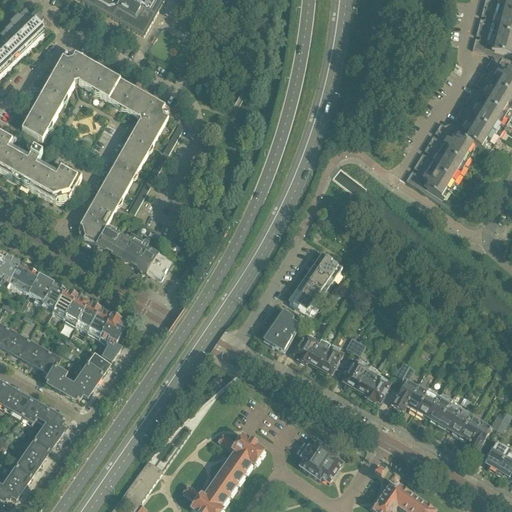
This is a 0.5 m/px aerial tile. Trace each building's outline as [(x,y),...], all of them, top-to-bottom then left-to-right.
[(76,0),(77,0),(77,1),(92,10),(93,9),(94,10),(94,11),(96,12),(96,11),(99,13),(98,13),(100,14),(101,14),(103,15),(103,16),(114,22),(114,21),(116,22),(116,23),(121,26),(122,26),(124,27),(123,27),(136,35),(136,34),(139,36),(138,36),(144,39),(146,35),(147,33),(148,33),(149,31),(148,30),(149,29),(150,29),(151,27),(150,27),(151,25),(152,25),(154,21),(155,19),(156,17),(157,15),(157,16),(158,14),(158,13),(160,10),(166,0),(76,0)] [(497,5),(497,6),(503,7),(501,14),(504,15),(511,16),(511,0),(498,0),(498,2),(498,3),(497,5)] [(485,2),(484,7),(496,11),(497,6),(497,5),(485,2)] [(484,7),(482,13),(495,16),(495,13),(496,11),(484,7)] [(481,18),(493,21),(494,19),(495,16),(482,13),(481,18)] [(491,30),(490,32),(499,35),(511,37),(511,16),(504,15),(501,14),(495,13),(495,16),(494,19),(493,21),(493,22),(492,25),(492,26),(491,30)] [(0,80),(5,76),(46,37),(32,22),(32,21),(31,19),(30,20),(26,15),(19,22),(18,20),(11,27),(12,29),(6,35),(1,41),(3,43),(0,45),(0,80)] [(480,22),(479,27),(491,30),(492,26),(492,25),(480,22)] [(479,27),(477,33),(489,36),(490,32),(491,30),(479,27)] [(487,45),(493,47),(491,53),(491,54),(494,55),(511,59),(511,37),(499,35),(490,32),(489,36),(489,39),(488,41),(488,42),(487,45)] [(476,38),(488,41),(489,39),(489,36),(477,33),(476,38)] [(486,50),(487,45),(475,42),(474,47),(486,50)] [(484,56),(486,50),(474,47),(472,53),(484,56)] [(79,87),(81,88),(93,68),(75,58),(72,63),(68,64),(63,61),(53,79),(73,91),(75,88),(74,87),(78,85),(79,87)] [(499,73),(501,69),(502,68),(491,61),(488,66),(499,73)] [(485,71),(496,77),(499,73),(488,66),(485,71)] [(99,98),(108,103),(119,83),(93,68),(81,88),(91,94),(92,92),(100,96),(99,98)] [(498,92),(511,100),(511,75),(509,74),(501,69),(499,73),(496,77),(496,78),(494,80),(494,81),(499,84),(495,90),(498,92)] [(491,86),(494,81),(494,80),(483,74),(480,79),(491,86)] [(67,101),(73,91),(53,79),(38,106),(58,117),(63,109),(62,108),(61,108),(65,100),(67,101)] [(491,86),(480,79),(478,83),(488,90),(491,86)] [(126,114),(135,119),(147,99),(119,83),(108,103),(118,109),(119,107),(127,111),(126,114)] [(475,88),(485,95),(487,93),(488,90),(478,83),(475,88)] [(487,109),(510,123),(511,118),(511,100),(498,92),(495,90),(492,96),(487,93),(485,95),(485,96),(484,98),(483,98),(488,102),(485,108),(487,109)] [(473,91),(470,96),(481,103),(483,98),(484,98),(473,91)] [(470,96),(467,101),(478,108),(480,104),(481,103),(470,96)] [(139,125),(137,128),(158,139),(168,121),(163,118),(162,114),(165,109),(147,99),(135,119),(138,121),(140,120),(141,124),(139,125)] [(478,108),(467,101),(464,106),(475,112),(476,110),(478,108)] [(478,119),(474,125),(477,127),(499,140),(504,131),(510,123),(487,109),(485,108),(480,104),(478,108),(476,110),(475,112),(474,113),(473,115),(473,116),(478,119)] [(52,127),(58,117),(38,106),(22,133),(42,145),(48,135),(47,135),(46,134),(50,126),(52,127)] [(462,109),(459,114),(470,121),(473,116),(473,115),(462,109)] [(459,114),(456,119),(467,125),(470,121),(459,114)] [(454,123),(464,130),(465,128),(467,125),(456,119),(454,123)] [(467,137),(464,143),(466,144),(475,150),(488,158),(494,149),(499,140),(477,127),(474,125),(471,131),(465,128),(464,130),(464,131),(463,133),(462,133),(467,137)] [(163,154),(169,157),(184,129),(179,126),(163,154)] [(448,138),(451,133),(449,131),(441,126),(438,131),(448,138)] [(452,126),(449,131),(451,133),(457,136),(459,138),(462,133),(463,133),(452,126)] [(137,128),(122,155),(143,167),(148,157),(148,156),(147,157),(146,156),(150,148),(152,149),(158,139),(137,128)] [(435,136),(445,142),(448,138),(438,131),(435,136)] [(441,150),(439,152),(447,157),(464,167),(470,158),(475,150),(466,144),(464,143),(456,138),(457,136),(451,133),(448,138),(445,142),(445,143),(444,146),(443,146),(441,150)] [(0,156),(5,155),(5,154),(7,152),(9,152),(13,145),(0,138),(0,156)] [(433,139),(430,144),(441,150),(443,146),(444,146),(433,139)] [(430,144),(427,149),(438,155),(439,152),(441,150),(430,144)] [(424,153),(435,160),(436,158),(438,155),(427,149),(424,153)] [(430,168),(429,170),(437,174),(454,185),(459,176),(464,167),(447,157),(439,152),(438,155),(436,158),(435,160),(434,161),(433,163),(433,164),(432,164),(430,168)] [(29,192),(34,194),(45,175),(36,170),(39,165),(43,159),(34,154),(30,160),(31,160),(27,165),(19,160),(8,180),(12,182),(14,180),(31,189),(29,192)] [(0,175),(8,180),(19,160),(10,155),(8,156),(5,155),(0,156),(0,175)] [(122,155),(107,182),(127,193),(133,183),(132,183),(131,182),(135,174),(137,175),(137,176),(143,167),(122,155)] [(146,184),(151,187),(167,159),(162,156),(146,184)] [(422,157),(419,161),(430,168),(432,164),(433,164),(433,163),(422,157)] [(419,161),(416,166),(427,173),(429,170),(430,168),(419,161)] [(414,171),(424,177),(426,176),(425,175),(427,173),(416,166),(414,171)] [(58,181),(57,184),(62,203),(66,202),(69,203),(82,181),(62,170),(57,179),(58,181)] [(422,181),(427,184),(424,191),(426,192),(443,202),(449,194),(454,185),(437,174),(429,170),(427,173),(425,175),(426,176),(424,177),(424,179),(422,181)] [(422,181),(412,174),(409,179),(419,185),(422,181)] [(45,175),(34,194),(56,207),(57,204),(62,203),(57,184),(54,182),(53,180),(45,175)] [(416,190),(419,185),(409,179),(406,184),(416,190)] [(95,248),(96,249),(108,227),(118,211),(116,210),(120,201),(122,202),(122,203),(127,193),(107,182),(80,229),(85,232),(86,231),(87,237),(86,238),(84,242),(85,243),(86,241),(96,247),(95,248)] [(133,207),(129,214),(134,217),(150,189),(145,186),(133,207)] [(105,254),(109,256),(120,236),(115,234),(117,231),(108,227),(96,249),(96,250),(98,253),(98,254),(99,253),(102,253),(103,253),(104,252),(106,253),(105,254)] [(119,266),(120,266),(134,241),(126,236),(125,239),(120,236),(109,256),(112,258),(113,257),(115,258),(114,259),(115,260),(114,260),(116,263),(120,265),(119,266)] [(130,268),(134,270),(145,250),(149,244),(144,241),(143,243),(136,238),(134,241),(120,266),(120,265),(124,267),(127,267),(128,267),(129,266),(131,267),(130,268)] [(177,247),(172,244),(167,241),(164,247),(173,253),(177,247)] [(147,278),(147,277),(157,259),(159,255),(151,251),(150,253),(145,250),(134,270),(137,272),(138,271),(140,273),(139,274),(140,274),(139,274),(141,277),(141,278),(142,278),(145,278),(146,277),(146,278),(147,278)] [(323,258),(315,270),(334,284),(342,272),(337,268),(338,266),(332,262),(331,264),(323,258)] [(157,259),(147,277),(153,280),(160,283),(162,279),(164,280),(164,279),(163,279),(170,266),(162,262),(163,262),(161,261),(157,259)] [(0,285),(0,286),(8,291),(9,288),(10,287),(20,268),(19,268),(19,265),(16,263),(13,264),(8,261),(7,261),(0,272),(0,281),(1,283),(0,285)] [(10,287),(29,297),(39,279),(37,278),(36,275),(33,273),(30,274),(20,268),(10,287)] [(315,270),(307,282),(325,296),(334,284),(315,270)] [(39,279),(29,297),(36,301),(35,303),(34,305),(41,309),(54,287),(54,285),(49,282),(46,283),(39,279)] [(358,281),(356,283),(353,288),(360,293),(365,286),(358,281)] [(307,282),(298,294),(317,308),(325,296),(307,282)] [(45,312),(52,316),(65,294),(54,288),(54,287),(41,309),(45,311),(45,312)] [(52,316),(64,323),(77,300),(77,298),(72,295),(70,297),(65,294),(52,316)] [(317,308),(298,294),(290,306),(309,320),(317,308)] [(64,323),(75,329),(88,307),(77,300),(64,323)] [(422,301),(408,300),(408,311),(421,312),(422,301)] [(22,308),(19,313),(22,316),(29,303),(26,302),(22,309),(22,308)] [(75,329),(87,336),(100,314),(100,311),(95,308),(93,310),(88,307),(75,329)] [(87,336),(99,343),(112,320),(100,314),(87,336)] [(284,315),(274,329),(291,342),(292,341),(290,340),(292,337),(293,338),(299,329),(291,324),(292,321),(284,315)] [(410,328),(421,334),(428,321),(418,315),(410,328)] [(106,347),(108,351),(109,348),(114,351),(115,348),(126,328),(119,324),(120,322),(116,319),(113,321),(112,320),(99,343),(106,347)] [(299,326),(304,329),(307,322),(303,320),(299,326)] [(308,321),(307,322),(304,329),(303,330),(309,334),(314,324),(308,321)] [(291,342),(274,329),(264,343),(273,348),(272,349),(274,351),(275,349),(284,354),(286,351),(289,353),(292,349),(289,347),(291,342)] [(0,346),(0,348),(10,354),(17,340),(8,335),(9,333),(8,333),(0,346)] [(306,368),(308,366),(320,344),(312,340),(311,342),(306,339),(293,361),(306,368)] [(442,346),(447,349),(451,342),(446,339),(442,346)] [(10,354),(20,360),(28,347),(17,340),(10,354)] [(347,350),(353,354),(359,344),(352,341),(347,350)] [(323,346),(320,344),(308,366),(309,366),(319,372),(333,348),(325,343),(323,346)] [(359,344),(353,354),(360,357),(365,348),(359,345),(359,344)] [(20,360),(30,366),(38,353),(28,347),(20,360)] [(109,348),(108,351),(102,361),(112,366),(121,352),(115,348),(114,351),(109,348)] [(333,348),(319,372),(331,379),(343,358),(338,355),(340,352),(333,348)] [(30,366),(42,372),(50,359),(38,353),(30,366)] [(459,363),(464,366),(469,358),(464,355),(459,363)] [(42,372),(52,378),(56,374),(61,365),(50,359),(42,372)] [(88,369),(90,370),(102,379),(106,373),(109,369),(110,369),(95,359),(88,369)] [(365,402),(366,402),(379,378),(389,361),(385,359),(382,365),(381,364),(377,373),(370,369),(356,393),(366,398),(366,399),(367,399),(365,402)] [(346,387),(356,393),(370,369),(362,364),(361,367),(355,364),(343,386),(346,387)] [(400,385),(403,380),(409,369),(403,366),(400,370),(399,370),(393,381),(400,385)] [(415,372),(409,369),(403,380),(409,383),(415,372)] [(90,370),(82,382),(95,390),(98,385),(102,379),(90,370)] [(63,396),(68,388),(66,387),(68,384),(65,383),(66,380),(56,374),(52,378),(47,386),(46,386),(47,387),(63,396)] [(225,386),(218,378),(209,385),(216,393),(225,386)] [(379,378),(366,402),(374,406),(379,409),(391,387),(386,385),(387,382),(379,378)] [(68,388),(63,396),(64,396),(78,404),(79,405),(79,404),(78,404),(83,397),(87,400),(87,401),(88,400),(91,396),(95,390),(82,382),(75,392),(68,388)] [(402,415),(419,386),(418,386),(416,391),(406,385),(392,409),(397,412),(397,414),(401,417),(403,415),(402,415)] [(409,413),(415,416),(430,390),(424,387),(423,389),(419,386),(402,415),(403,415),(407,409),(410,410),(409,413)] [(6,412),(8,413),(16,397),(4,390),(0,395),(0,408),(5,411),(3,414),(4,414),(6,412)] [(424,418),(427,420),(440,398),(435,396),(436,394),(430,390),(415,416),(423,420),(424,418)] [(430,424),(437,429),(450,407),(449,406),(452,401),(442,395),(440,398),(427,420),(431,422),(430,424)] [(8,413),(22,421),(31,406),(31,405),(16,397),(8,413)] [(37,421),(42,424),(48,415),(47,415),(32,406),(31,406),(22,421),(34,427),(37,421)] [(445,431),(449,433),(462,411),(457,408),(456,410),(450,407),(437,429),(444,433),(445,431)] [(452,437),(459,441),(471,419),(473,417),(472,417),(474,414),(468,411),(466,413),(462,411),(449,433),(453,435),(452,437)] [(48,427),(42,435),(56,445),(61,438),(61,439),(64,434),(65,434),(64,433),(64,434),(60,431),(64,425),(65,425),(65,424),(64,424),(48,415),(42,424),(48,427)] [(506,416),(502,422),(496,433),(502,436),(511,419),(506,416)] [(466,451),(467,451),(483,423),(478,420),(477,422),(471,419),(459,441),(462,443),(466,445),(467,443),(470,444),(466,451)] [(490,429),(496,433),(502,422),(496,419),(490,429)] [(483,423),(467,451),(477,457),(491,433),(481,427),(483,423)] [(42,435),(35,445),(49,456),(49,455),(53,450),(57,445),(56,445),(42,435)] [(253,447),(243,439),(237,447),(224,438),(219,445),(235,456),(231,461),(207,495),(204,500),(188,489),(183,496),(197,505),(191,511),(221,511),(251,467),(254,469),(264,454),(253,447)] [(8,440),(8,441),(7,441),(3,446),(7,448),(11,443),(8,440)] [(35,445),(25,460),(39,471),(42,466),(45,462),(49,456),(35,445)] [(321,481),(323,482),(329,486),(332,482),(342,467),(335,461),(337,459),(317,445),(312,453),(308,450),(304,448),(298,457),(302,460),(301,460),(305,463),(300,470),(319,484),(321,481)] [(488,471),(496,476),(509,452),(497,446),(486,466),(490,469),(488,471)] [(511,453),(509,452),(496,476),(503,480),(504,477),(508,479),(511,472),(511,453)] [(25,460),(17,471),(31,482),(31,481),(35,475),(35,476),(39,471),(25,460)] [(119,511),(117,510),(120,505),(129,511),(135,501),(140,505),(142,506),(163,475),(162,474),(151,467),(147,464),(143,469),(136,479),(122,498),(111,511),(119,511)] [(384,471),(378,467),(377,468),(378,469),(376,473),(375,472),(375,474),(381,477),(384,471)] [(17,471),(10,482),(24,492),(27,487),(31,482),(17,471)] [(0,489),(0,502),(7,506),(7,507),(8,506),(7,506),(12,500),(16,502),(15,503),(16,503),(17,503),(16,502),(19,498),(24,492),(10,482),(3,491),(0,489)] [(387,492),(377,506),(373,511),(395,511),(397,510),(399,511),(431,511),(392,485),(387,492)]
